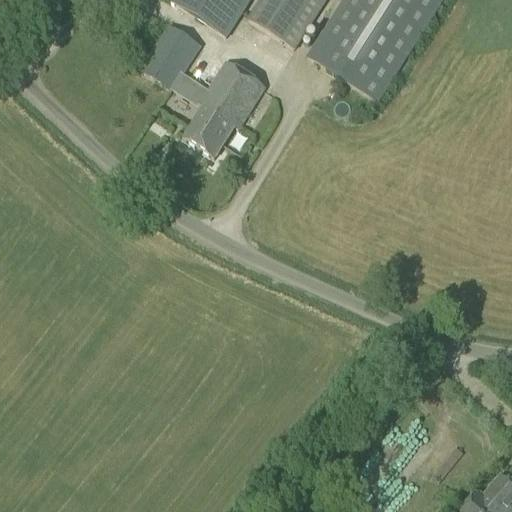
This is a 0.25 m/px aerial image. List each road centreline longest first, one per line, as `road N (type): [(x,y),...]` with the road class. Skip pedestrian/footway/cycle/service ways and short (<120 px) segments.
road 1 (unclassified): [(511,358),(448,343),(216,242),(160,205),(0,57)]
road 2 (unknown): [(216,242),(298,105),(298,79),(260,38),(152,0)]
road 3 (track): [(448,343),(309,511)]
road 4 (unknown): [(134,0),(107,7),(24,79)]
